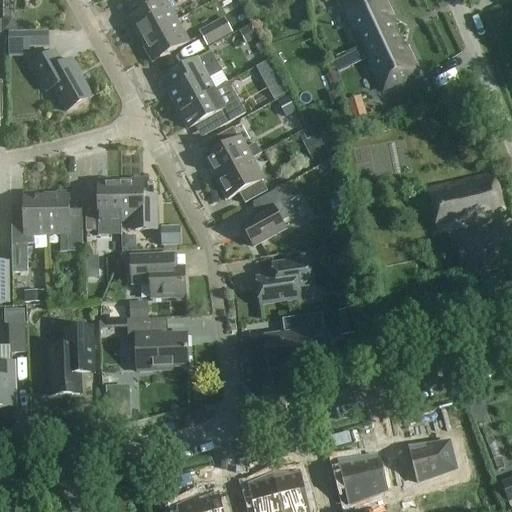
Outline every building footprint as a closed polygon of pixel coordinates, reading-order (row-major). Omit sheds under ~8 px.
[(354,0),(341,6),(354,35),(359,33),(366,48),(393,35),(386,20),(391,18),(382,0),(354,0)] [(138,43),(175,23),(163,1),(126,21),(138,43)] [(220,10),(228,24),(237,19),(230,5),(220,10)] [(3,33),(15,32),(15,20),(3,21),(3,33)] [(207,49),(231,35),(223,20),(199,33),(207,49)] [(175,23),(138,43),(150,65),(187,44),(175,23)] [(249,28),(228,40),(235,51),(255,40),(249,28)] [(9,51),(48,50),(48,34),(8,34),(9,51)] [(393,35),(366,48),(373,63),(369,65),(382,93),(412,79),(410,75),(416,72),(405,48),(401,50),(393,35)] [(61,67),(53,54),(30,67),(45,94),(52,90),(65,114),(91,99),(70,62),(61,67)] [(176,112),(212,93),(210,91),(213,89),(209,80),(220,74),(209,54),(177,71),(164,78),(171,90),(166,93),(176,112)] [(300,59),(286,64),(294,87),(308,82),(300,59)] [(212,93),(176,112),(187,132),(212,118),(218,130),(245,116),(233,95),(218,104),(212,93)] [(360,98),(347,102),(353,122),(366,118),(360,98)] [(287,99),(277,104),(285,118),(295,113),(287,99)] [(214,180),(250,161),(259,156),(254,146),(244,151),(238,140),(236,141),(231,130),(209,142),(214,153),(203,159),(214,180)] [(321,132),(307,140),(316,158),(331,150),(321,132)] [(250,161),(214,180),(226,201),(237,195),(243,205),(265,194),(260,183),(261,182),(250,161)] [(434,232),(503,220),(493,176),(425,190),(434,232)] [(119,182),(120,223),(133,223),(133,233),(155,233),(155,207),(142,207),(141,181),(119,182)] [(106,224),(120,223),(119,182),(96,182),(97,208),(84,209),(85,234),(107,233),(106,224)] [(252,248),(283,232),(279,224),(291,217),(278,191),(256,202),(262,213),(239,225),(252,248)] [(32,237),(45,237),(45,195),(22,195),(23,222),(10,222),(11,275),(27,275),(27,247),(32,247),(32,237)] [(45,195),(45,237),(59,237),(59,254),(81,254),(80,221),(68,221),(67,195),(45,195)] [(159,247),(177,247),(177,231),(158,231),(159,247)] [(348,233),(335,235),(336,246),(349,244),(348,233)] [(463,274),(504,266),(497,234),(457,243),(463,274)] [(341,253),(331,266),(340,273),(350,260),(341,253)] [(86,257),(86,267),(97,267),(97,257),(86,257)] [(177,257),(157,258),(129,259),(131,287),(149,286),(150,301),(183,300),(183,309),(184,309),(182,270),(178,270),(177,257)] [(306,262),(284,265),(272,267),(273,279),(255,281),(258,307),(298,302),(296,289),(310,287),(306,262)] [(0,305),(8,305),(8,263),(0,263),(0,305)] [(336,294),(339,309),(358,305),(356,290),(336,294)] [(24,304),(46,303),(45,292),(24,292),(24,304)] [(100,321),(146,319),(145,302),(99,304),(100,321)] [(341,337),(358,335),(355,311),(338,313),(341,337)] [(284,372),(311,368),(309,350),(324,348),(319,316),(289,320),(291,335),(263,339),(268,371),(284,369),(284,372)] [(165,337),(165,321),(125,322),(126,340),(134,340),(136,374),(171,372),(171,370),(187,369),(185,336),(165,337)] [(10,354),(26,353),(24,324),(8,325),(10,354)] [(50,398),(80,396),(79,376),(93,375),(91,329),(61,330),(62,348),(48,349),(50,398)] [(0,409),(13,409),(11,364),(0,364),(0,409)] [(127,403),(107,403),(107,415),(127,415),(127,403)] [(415,484),(453,470),(445,443),(406,449),(415,484)] [(346,507),(384,492),(375,458),(335,464),(337,470),(346,504),(346,507)] [(251,511),(278,511),(272,485),(270,479),(247,492),(251,511)] [(305,511),(297,479),(270,479),(272,485),(278,511),(305,511)] [(511,480),(501,485),(509,504),(511,502),(511,480)] [(424,511),(421,497),(405,501),(407,511),(424,511)] [(197,505),(196,499),(180,508),(176,510),(176,511),(219,511),(216,500),(197,505)] [(407,511),(405,501),(390,505),(391,511),(407,511)]
